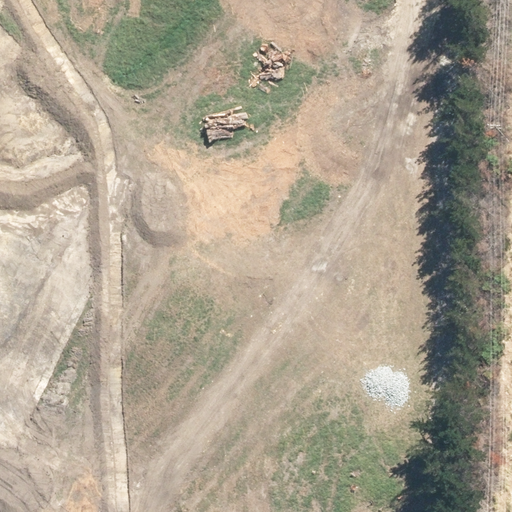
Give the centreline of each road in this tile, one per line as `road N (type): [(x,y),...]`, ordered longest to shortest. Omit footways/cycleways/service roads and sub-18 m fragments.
road 1 (unknown): [(511,460),(401,474),(299,467),(193,439),(89,385),(18,306),(0,250)]
road 2 (unknown): [(0,99),(1,84),(73,0)]
